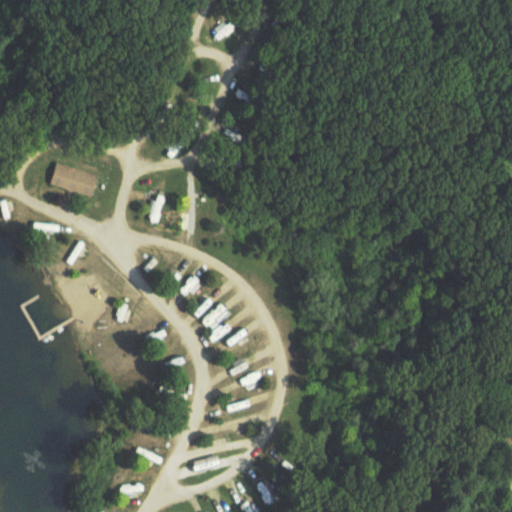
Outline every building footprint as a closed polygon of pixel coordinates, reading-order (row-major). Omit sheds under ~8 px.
[(236,28),(228,20),(216,34),(224,41),(236,28)] [(256,113),(262,105),(247,93),(240,101),(256,113)] [(99,176),(57,164),(51,186),(93,197),(99,176)] [(206,277),(199,271),(184,288),(191,294),(206,277)] [(222,303),(215,295),(199,308),(205,316),(222,303)] [(239,327),(234,317),(220,325),(225,335),(239,327)] [(146,336),(148,345),(169,341),(167,331),(146,336)]
